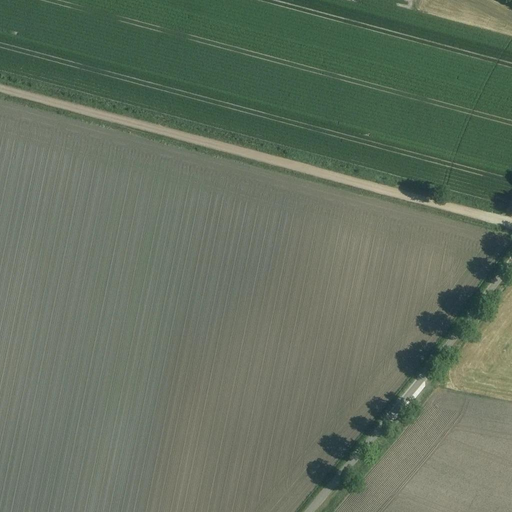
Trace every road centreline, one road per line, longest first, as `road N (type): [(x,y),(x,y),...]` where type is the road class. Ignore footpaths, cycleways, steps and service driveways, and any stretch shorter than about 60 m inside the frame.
road 1 (track): [(511,225),(0,88)]
road 2 (unclassified): [(511,259),(309,511)]
